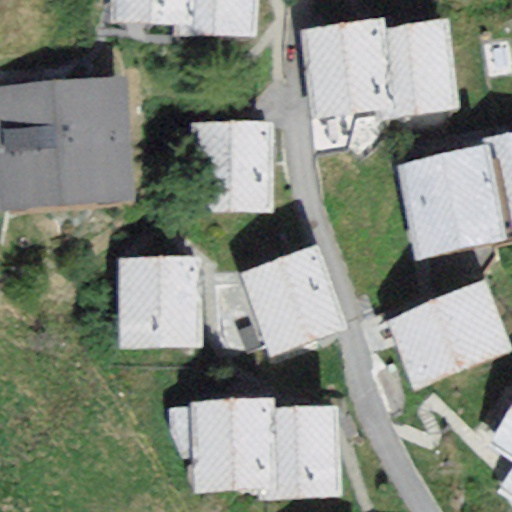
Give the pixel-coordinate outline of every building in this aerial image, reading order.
[(252,0),(112,0),(111,30),(250,37),(252,0)] [(447,117),(438,21),(314,32),(323,128),(447,117)] [(129,78),(0,87),(0,212),(137,204),(129,78)] [(272,123),(192,120),(190,210),(269,213),(272,123)] [(511,138),(390,161),(410,268),(511,249),(511,138)] [(303,254),(241,283),(275,357),(337,328),(303,254)] [(201,259),(125,260),(125,342),(202,341),(201,259)] [(473,287),(383,325),(409,388),(500,351),(473,287)] [(330,407),(185,410),(187,501),(332,497),(330,407)] [(511,511),(511,408),(481,462),(510,480),(491,507),(499,511),(511,511)]
